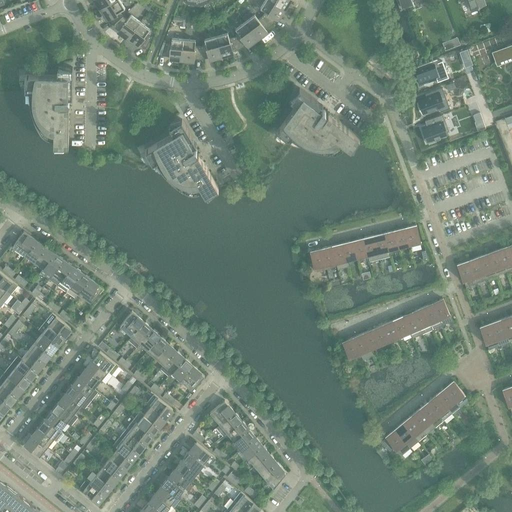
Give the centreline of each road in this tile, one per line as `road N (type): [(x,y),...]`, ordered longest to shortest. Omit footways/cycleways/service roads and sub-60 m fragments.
road 1 (residential): [(71,3),(114,57),(144,75),(183,83),(230,77),(300,28)]
road 2 (residential): [(433,214),(389,98),(300,28)]
road 3 (residential): [(3,439),(129,284)]
road 4 (residential): [(113,511),(224,371)]
road 5 (residential): [(224,371),(306,466),(278,511)]
road 6 (residential): [(459,285),(335,332)]
road 7 (residential): [(22,208),(129,284)]
road 8 (residential): [(129,284),(224,371)]
road 9 (residential): [(482,348),(384,430)]
road 10 (residential): [(433,214),(310,244)]
